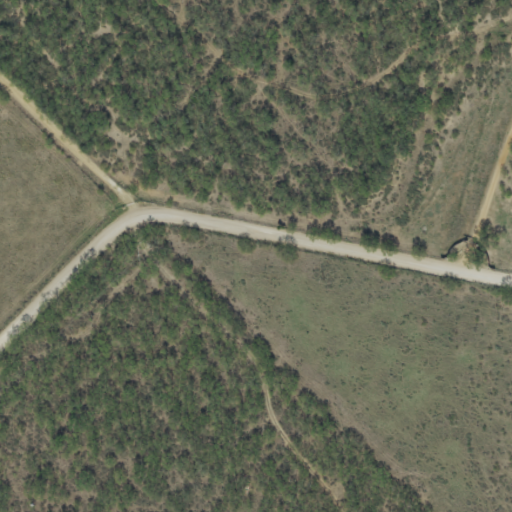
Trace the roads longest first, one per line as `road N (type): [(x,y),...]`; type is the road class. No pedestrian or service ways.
road 1 (residential): [(0,342),(132,216),(511,285)]
road 2 (track): [(146,0),(236,72),(308,98),(366,84),(412,42),(511,34)]
road 3 (residential): [(132,216),(0,87)]
road 4 (residential): [(456,274),(511,122)]
